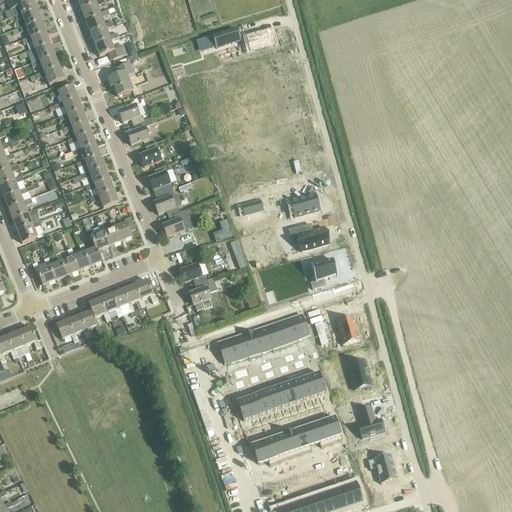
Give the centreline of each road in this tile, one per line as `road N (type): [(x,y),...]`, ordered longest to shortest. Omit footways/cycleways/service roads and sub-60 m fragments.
road 1 (residential): [(426,511),(287,0)]
road 2 (residential): [(160,259),(58,0)]
road 3 (residential): [(242,511),(160,259)]
road 4 (track): [(447,511),(383,281),(365,285)]
road 5 (residential): [(32,310),(160,259)]
